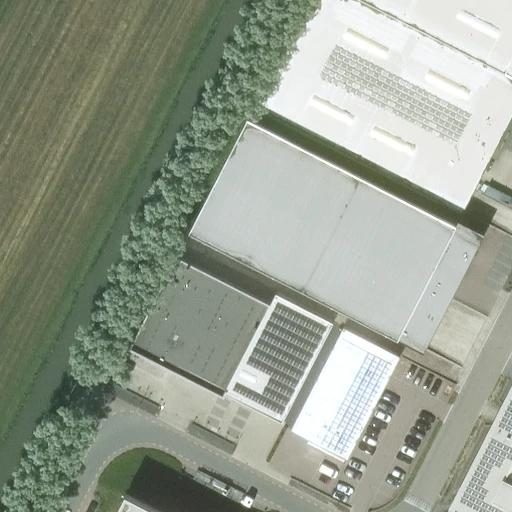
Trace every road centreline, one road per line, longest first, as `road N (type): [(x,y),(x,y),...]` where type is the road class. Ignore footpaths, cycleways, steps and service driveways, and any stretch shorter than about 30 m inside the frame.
road 1 (unclassified): [(307,511),(137,430),(107,438),(66,511)]
road 2 (unclassified): [(511,319),(413,511)]
